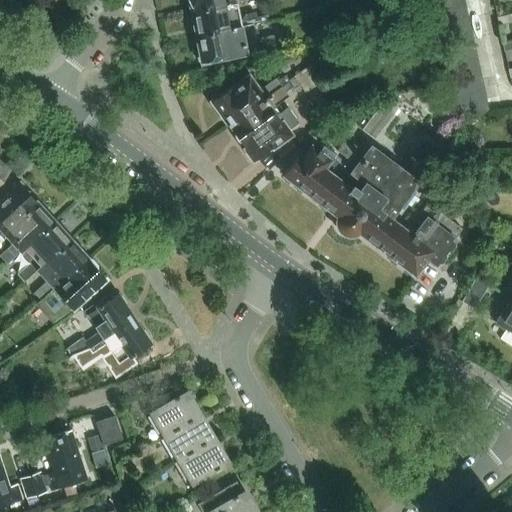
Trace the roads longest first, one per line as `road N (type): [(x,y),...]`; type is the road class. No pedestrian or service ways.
road 1 (tertiary): [(56,102),(281,267)]
road 2 (tertiary): [(281,267),(511,416)]
road 3 (residential): [(0,431),(231,357)]
road 4 (residential): [(231,357),(315,511)]
